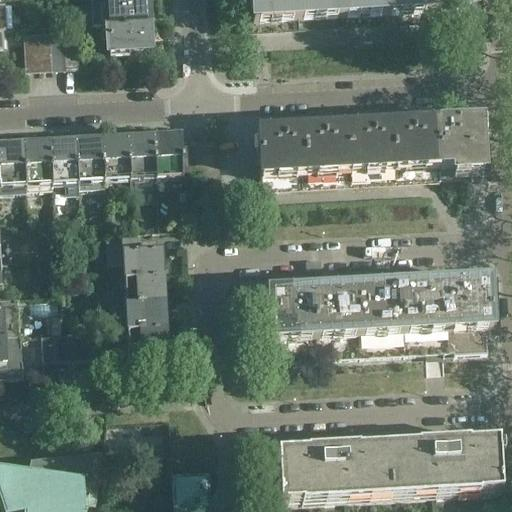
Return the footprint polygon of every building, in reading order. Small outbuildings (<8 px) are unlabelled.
[(483,21),(481,0),(250,0),(251,17),(246,18),(248,39),(434,28),(434,30),(467,28),(467,21),(483,21)] [(99,3),(91,4),(91,7),(92,30),(100,30),(146,27),(146,26),(146,18),(150,17),(149,3),(146,2),(145,2),(145,1),(99,3)] [(146,27),(100,30),(101,32),(107,32),(108,54),(108,56),(109,56),(110,60),(128,59),(128,55),(148,54),(148,52),(148,45),(147,28),(146,27)] [(76,73),(75,49),(74,39),(62,40),(62,49),(63,74),(76,73)] [(63,74),(62,49),(62,40),(50,41),(50,50),(51,74),(63,74)] [(39,75),(38,51),(37,41),(25,42),(26,56),(27,76),(39,75)] [(51,74),(50,50),(50,41),(37,41),(38,51),(39,75),(51,74)] [(482,178),(479,128),(257,140),(260,184),(261,198),(276,197),(288,188),(482,178)] [(181,180),(180,150),(179,142),(153,144),(155,181),(167,180),(167,184),(182,183),(181,180)] [(155,181),(153,144),(127,145),(129,182),(141,181),(141,185),(156,184),(155,181)] [(218,157),(217,144),(191,146),(191,150),(191,158),(218,157)] [(129,182),(127,145),(101,147),(103,184),(115,183),(115,187),(130,186),(129,182)] [(103,184),(101,147),(75,148),(77,185),(78,185),(89,184),(89,188),(104,187),(103,184)] [(77,185),(75,148),(49,150),(51,186),(63,186),(63,189),(78,189),(78,185),(77,185)] [(51,186),(49,150),(23,151),(25,188),(26,188),(38,187),(38,191),(52,190),(51,186)] [(193,179),(192,170),(191,158),(191,150),(180,150),(181,180),(193,179)] [(25,188),(23,151),(0,152),(0,189),(11,189),(11,192),(27,191),(26,188),(25,188)] [(219,169),(218,157),(191,158),(192,170),(219,169)] [(219,181),(219,169),(192,170),(193,179),(193,182),(219,181)] [(220,193),(219,181),(193,182),(193,194),(220,193)] [(221,205),(220,193),(193,194),(194,207),(221,205)] [(161,283),(159,256),(140,257),(139,245),(114,247),(114,262),(122,261),(124,284),(124,285),(161,283)] [(1,293),(0,282),(0,305),(9,305),(8,292),(1,293)] [(162,309),(161,283),(124,285),(124,284),(116,285),(116,288),(124,287),(125,310),(125,311),(162,309)] [(491,333),(490,314),(488,288),(267,300),(268,313),(269,346),(267,346),(269,368),(442,358),(443,362),(452,361),(452,360),(486,358),(485,334),(491,333)] [(0,343),(11,343),(10,316),(9,305),(0,305),(0,343)] [(164,335),(162,309),(125,311),(125,310),(117,311),(117,313),(125,313),(126,336),(126,337),(164,335)] [(165,361),(164,335),(126,337),(126,336),(118,337),(119,339),(127,339),(128,363),(143,362),(143,365),(146,365),(159,364),(158,362),(165,361)] [(91,366),(89,339),(77,340),(78,366),(91,366)] [(66,367),(65,340),(53,341),(54,368),(66,367)] [(78,366),(77,340),(65,340),(66,367),(78,366)] [(54,368),(53,341),(40,342),(42,368),(54,368)] [(0,370),(5,370),(4,346),(11,345),(11,343),(0,343),(0,370)] [(23,426),(24,435),(36,434),(35,425),(23,426)] [(152,432),(113,433),(114,451),(153,449),(152,432)] [(110,457),(111,447),(103,446),(102,456),(110,457)] [(500,499),(497,448),(275,460),(278,507),(278,511),(500,499)] [(82,511),(83,510),(95,510),(102,457),(29,467),(27,476),(0,470),(0,511),(82,511)] [(208,511),(207,480),(171,482),(172,511),(208,511)]
